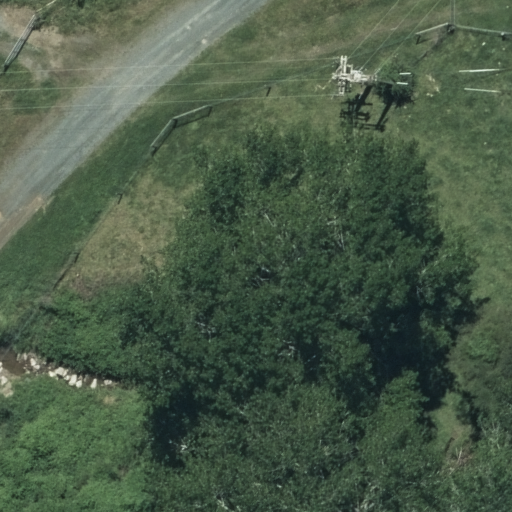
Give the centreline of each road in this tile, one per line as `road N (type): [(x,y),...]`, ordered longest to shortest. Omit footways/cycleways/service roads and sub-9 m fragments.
road 1 (track): [(232,0),(85,117),(0,216)]
road 2 (track): [(190,32),(35,51),(0,45)]
